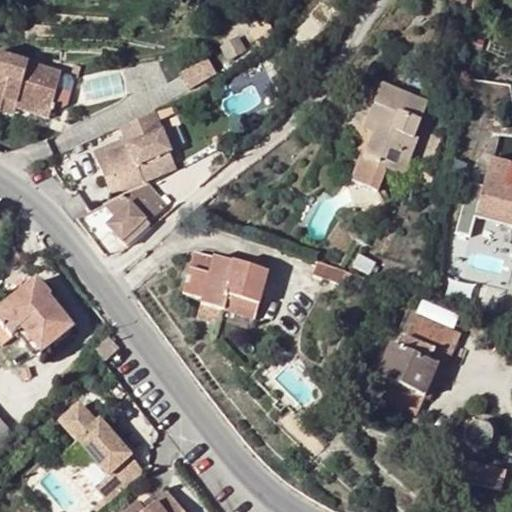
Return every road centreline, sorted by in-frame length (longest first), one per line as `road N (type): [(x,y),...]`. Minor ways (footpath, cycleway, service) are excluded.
road 1 (residential): [(98,277),(301,113),(373,0)]
road 2 (tertiary): [(291,511),(240,468),(98,277)]
road 3 (tertiary): [(98,277),(0,183)]
